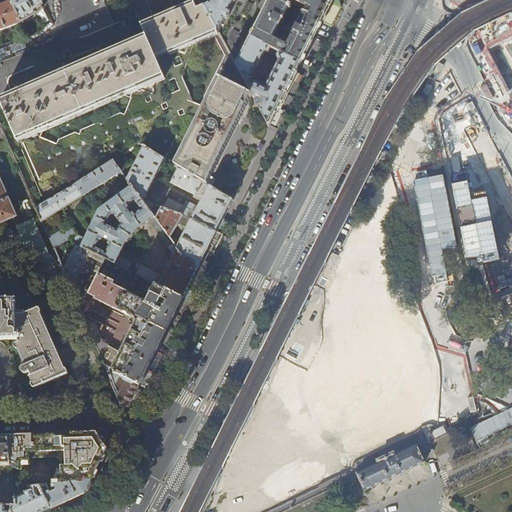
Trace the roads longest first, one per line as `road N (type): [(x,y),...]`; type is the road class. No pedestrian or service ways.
road 1 (primary): [(162,445),(388,2)]
road 2 (residential): [(0,422),(144,418),(162,445)]
